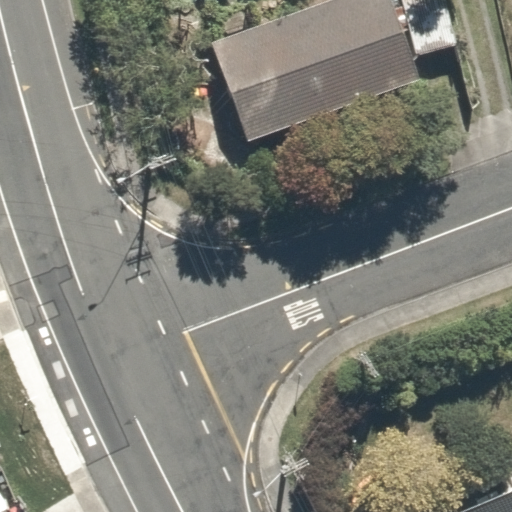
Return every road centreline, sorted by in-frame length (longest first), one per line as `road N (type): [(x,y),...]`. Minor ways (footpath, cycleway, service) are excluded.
road 1 (residential): [(511,212),(113,365)]
road 2 (tertiary): [(0,4),(71,263),(113,365)]
road 3 (tertiary): [(113,365),(183,511)]
